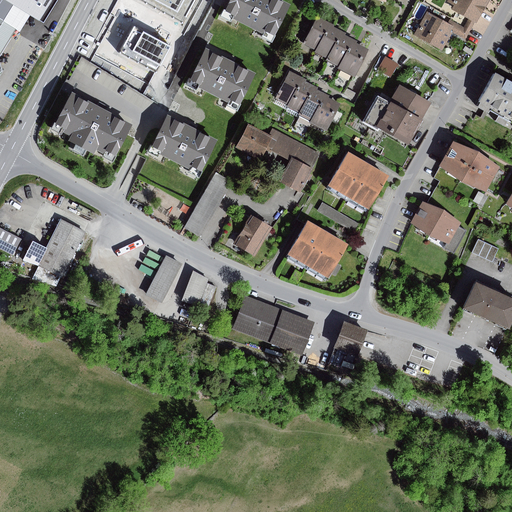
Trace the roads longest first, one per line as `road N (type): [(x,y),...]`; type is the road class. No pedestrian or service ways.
road 1 (residential): [(11,151),(225,271),(356,312)]
road 2 (residential): [(511,0),(406,182),(356,312)]
road 3 (primary): [(11,151),(90,0)]
road 4 (residential): [(356,312),(449,340),(511,372)]
